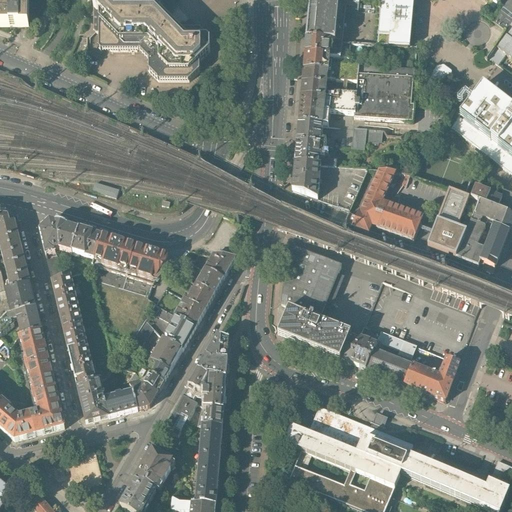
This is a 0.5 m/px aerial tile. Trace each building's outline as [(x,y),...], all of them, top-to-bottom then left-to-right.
[(29,0),(0,0),(0,26),(29,27),(29,0)] [(93,0),(94,32),(99,36),(98,49),(102,53),(139,53),(149,63),(149,75),(160,85),(191,84),(200,73),(199,64),(210,54),(209,43),(200,33),(178,33),(169,22),(161,14),(160,0),(93,0)] [(310,0),(309,9),(306,42),(341,45),(343,27),(345,5),(355,7),(355,0),(381,0),(377,48),(409,51),(413,0),(310,0)] [(494,0),(491,4),(496,9),(503,0),(494,0)] [(511,26),(511,0),(492,25),(506,35),(511,26)] [(511,26),(506,35),(496,51),(511,63),(511,26)] [(341,45),(306,42),(306,47),(305,58),(332,60),(346,61),(346,51),(350,51),(350,46),(341,45)] [(303,73),(327,75),(328,75),(329,66),(332,67),(332,60),(305,58),(303,73)] [(385,70),(337,66),(337,67),(332,67),(329,66),(328,75),(327,75),(327,81),(335,82),(335,83),(336,83),(357,85),(356,97),(335,95),(334,96),(334,97),(325,96),(325,101),(324,114),(329,115),(354,118),(354,121),(413,127),(414,110),(411,110),(414,76),(384,73),(385,70)] [(443,67),(437,68),(431,76),(431,83),(439,89),(446,89),(452,80),(452,74),(443,67)] [(511,76),(511,78),(497,68),(483,88),(511,110),(511,76)] [(327,81),(327,75),(303,73),(303,76),(302,86),(326,88),(327,81)] [(325,96),(326,88),(302,86),(301,99),(325,101),(325,96)] [(460,117),(451,129),(511,175),(511,110),(483,88),(468,107),(460,117)] [(324,114),(325,101),(301,99),(301,103),(299,121),(298,126),(322,128),(328,129),(329,124),(329,115),(324,114)] [(322,128),(298,126),(298,132),(297,145),(326,148),(326,142),(321,142),(322,128)] [(382,134),(354,131),(352,151),(364,152),(365,143),(382,145),(382,134)] [(326,148),(297,145),(296,155),(295,165),(320,168),(336,169),(337,163),(319,161),(320,158),(325,158),(325,159),(328,159),(329,156),(325,156),(326,148)] [(320,168),(295,165),(294,169),(292,193),(317,202),(320,168)] [(320,168),(317,202),(349,214),(367,173),(336,169),(320,168)] [(395,175),(367,173),(349,214),(345,226),(368,234),(371,227),(381,231),(413,243),(418,232),(419,229),(423,219),(382,204),(395,175)] [(119,195),(95,187),(93,196),(117,203),(119,195)] [(502,199),(501,198),(475,188),(471,201),(479,204),(497,211),(502,199)] [(511,193),(504,191),(501,198),(502,199),(497,211),(511,216),(511,193)] [(465,198),(449,192),(433,235),(419,229),(418,232),(432,238),(427,249),(456,259),(479,204),(471,201),(465,198)] [(508,234),(511,224),(511,216),(497,211),(479,204),(456,259),(459,261),(477,267),(479,263),(484,251),(477,248),(485,230),(484,228),(487,221),(495,224),(494,228),(508,234)] [(0,237),(5,259),(23,255),(16,226),(13,226),(10,226),(8,216),(0,214),(0,237)] [(45,227),(41,231),(46,255),(56,253),(56,250),(63,251),(72,254),(79,231),(50,223),(45,227)] [(495,269),(508,234),(494,228),(484,251),(479,263),(483,264),(495,269)] [(90,235),(79,231),(72,254),(94,260),(101,238),(90,235)] [(118,243),(101,238),(94,260),(93,267),(154,287),(171,259),(153,253),(118,243)] [(297,312),(315,319),(319,321),(322,316),(326,306),(330,296),(335,283),(341,268),(290,247),(286,258),(281,306),(297,313),(297,312)] [(70,279),(63,251),(56,250),(56,253),(46,255),(51,273),(59,272),(61,281),(70,279)] [(26,264),(23,255),(5,259),(13,293),(31,288),(26,264)] [(214,258),(206,272),(223,282),(225,279),(235,261),(214,258)] [(198,286),(216,296),(220,289),(223,282),(206,272),(198,286)] [(58,300),(62,317),(78,313),(70,279),(61,281),(54,283),(58,300)] [(191,298),(189,303),(206,313),(211,305),(216,296),(198,286),(196,289),(192,287),(187,296),(191,298)] [(13,293),(8,294),(10,308),(5,310),(8,320),(17,317),(37,311),(32,291),(31,288),(13,293)] [(178,312),(176,317),(197,329),(198,327),(206,313),(189,303),(185,301),(182,305),(185,307),(181,313),(178,312)] [(168,344),(173,347),(184,353),(190,341),(197,329),(176,317),(159,307),(155,315),(169,323),(170,320),(172,322),(164,336),(170,339),(168,344)] [(17,317),(22,339),(42,334),(38,315),(37,311),(17,317)] [(278,336),(341,361),(351,338),(321,326),(322,324),(314,321),(315,319),(297,312),(297,313),(296,314),(288,311),(284,322),(278,336)] [(86,348),(78,313),(62,317),(66,335),(70,352),(86,348)] [(44,437),(66,432),(60,408),(54,383),(48,359),(42,334),(22,339),(29,365),(26,366),(27,371),(30,371),(36,395),(33,397),(34,401),(37,400),(41,413),(35,415),(37,422),(41,422),(44,437)] [(377,344),(373,352),(376,354),(378,352),(381,353),(383,346),(400,353),(399,356),(410,361),(416,349),(381,335),(377,344)] [(360,337),(358,341),(354,340),(351,338),(341,361),(345,363),(358,368),(365,372),(373,352),(377,344),(370,341),(369,343),(365,341),(366,340),(360,337)] [(215,362),(229,363),(230,348),(231,343),(218,338),(216,341),(206,357),(215,362)] [(146,345),(142,351),(155,361),(154,364),(171,374),(177,364),(184,353),(173,347),(171,350),(166,346),(163,350),(167,354),(165,357),(157,353),(146,345)] [(94,384),(86,348),(70,352),(73,369),(78,387),(94,384)] [(151,367),(150,377),(165,385),(170,376),(171,374),(154,364),(155,361),(142,351),(136,358),(140,361),(143,358),(151,367)] [(376,354),(373,352),(365,372),(378,377),(445,405),(453,385),(439,379),(419,370),(419,371),(412,368),(376,354)] [(201,368),(199,371),(208,376),(211,378),(227,380),(229,363),(215,362),(206,357),(201,368)] [(439,379),(453,385),(458,370),(459,367),(446,362),(445,365),(439,379)] [(190,386),(199,391),(200,391),(208,376),(199,371),(192,383),(190,386)] [(137,387),(130,390),(134,395),(138,413),(141,412),(151,410),(158,396),(144,387),(139,378),(137,375),(133,380),(137,387)] [(150,377),(139,378),(144,387),(158,396),(160,394),(165,385),(150,377)] [(227,380),(211,378),(208,393),(204,394),(204,400),(203,409),(208,410),(224,411),(226,392),(227,380)] [(94,384),(78,387),(82,406),(87,425),(111,419),(107,402),(102,382),(94,384)] [(184,397),(192,402),(199,391),(190,386),(184,397)] [(134,395),(107,402),(111,419),(123,416),(138,413),(134,395)] [(166,428),(179,436),(197,405),(192,402),(184,397),(177,409),(166,428)] [(0,402),(0,429),(1,430),(17,444),(31,440),(44,437),(41,422),(37,422),(35,415),(19,420),(0,402)] [(288,482),(359,511),(385,511),(401,475),(489,511),(500,511),(509,493),(508,493),(511,484),(511,469),(498,463),(486,491),(408,458),(412,448),(381,435),(376,433),(370,431),(319,409),(308,435),(291,428),(284,445),(301,452),(311,456),(350,472),(344,488),(305,471),(295,467),(288,482)] [(224,411),(208,410),(204,427),(223,428),(224,417),(224,411)] [(377,416),(370,431),(381,435),(388,420),(377,416)] [(221,458),(223,428),(204,427),(203,427),(196,504),(217,507),(218,497),(221,458)] [(146,466),(137,480),(156,491),(160,485),(162,486),(171,470),(168,469),(172,462),(154,451),(146,466)] [(301,452),(295,467),(305,471),(311,456),(301,452)] [(129,494),(120,509),(125,511),(143,511),(144,511),(156,491),(137,480),(129,494)] [(0,511),(15,495),(0,481),(0,511)] [(43,497),(40,499),(48,509),(52,506),(43,497)] [(50,511),(48,509),(40,499),(30,507),(33,511),(50,511)] [(196,504),(172,500),(171,511),(175,511),(216,511),(217,507),(196,504)]
